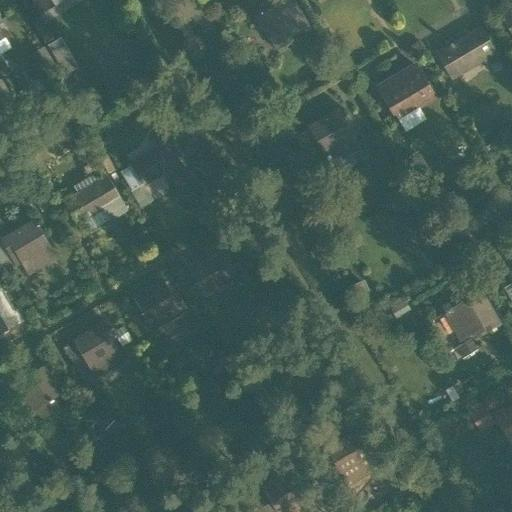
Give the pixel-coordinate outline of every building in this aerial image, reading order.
[(32,0),(39,10),(56,0),(32,0)] [(42,15),(66,0),(56,0),(39,10),(42,15)] [(286,0),(258,16),(278,50),(291,42),(288,37),(306,26),(290,0),(286,0)] [(201,5),(182,16),(196,40),(215,28),(201,5)] [(500,16),(511,36),(511,12),(511,13),(510,10),(500,16)] [(0,54),(11,48),(0,29),(0,21),(1,21),(0,18),(0,54)] [(437,54),(451,79),(483,60),(487,67),(499,60),(480,28),(468,35),(470,37),(454,47),(453,44),(450,46),(451,49),(447,51),(446,48),(437,54)] [(44,48),(56,68),(63,78),(79,68),(61,38),(44,48)] [(41,77),(44,75),(36,61),(46,55),(54,69),(56,68),(44,48),(29,57),(41,77)] [(36,61),(44,75),(54,69),(46,55),(36,61)] [(413,68),(407,71),(418,89),(423,86),(413,68)] [(431,100),(423,86),(418,89),(407,71),(379,87),(398,119),(418,107),(431,100)] [(0,80),(0,103),(11,97),(1,80),(0,80)] [(418,107),(398,119),(406,133),(427,121),(418,107)] [(323,152),(330,164),(350,153),(358,148),(346,126),(351,123),(343,109),(309,129),(323,152)] [(323,152),(309,129),(293,139),(307,161),(323,152)] [(164,173),(188,201),(201,190),(179,164),(163,138),(155,142),(159,148),(130,166),(142,186),(164,173)] [(418,152),(402,161),(415,183),(431,174),(418,152)] [(350,153),(330,164),(336,175),(356,164),(350,153)] [(118,172),(130,193),(142,186),(130,166),(118,172)] [(78,195),(98,184),(92,175),(73,186),(78,195)] [(108,178),(98,184),(111,206),(121,200),(108,178)] [(77,226),(85,221),(103,210),(111,206),(98,184),(78,195),(74,198),(72,195),(63,201),(77,226)] [(142,186),(130,193),(140,208),(151,201),(142,186)] [(103,210),(109,220),(126,210),(121,200),(111,206),(103,210)] [(109,220),(103,210),(85,221),(91,230),(109,220)] [(16,256),(27,275),(56,258),(35,223),(1,242),(11,259),(16,256)] [(0,263),(1,265),(11,259),(1,242),(0,243),(0,263)] [(190,270),(205,295),(238,275),(225,252),(200,267),(199,265),(190,270)] [(134,298),(152,329),(167,321),(186,309),(178,297),(173,300),(162,281),(134,298)] [(364,281),(346,289),(350,300),(369,292),(364,281)] [(511,305),(511,304),(511,283),(502,289),(511,305)] [(0,290),(0,334),(22,322),(15,311),(13,313),(0,290)] [(445,313),(461,341),(482,329),(485,334),(500,326),(480,292),(445,313)] [(405,302),(391,310),(396,319),(410,311),(405,302)] [(186,309),(167,321),(177,338),(196,327),(186,309)] [(409,316),(399,324),(410,338),(421,330),(409,316)] [(74,342),(95,378),(123,361),(117,351),(110,340),(116,337),(113,332),(107,322),(74,342)] [(110,340),(117,351),(132,342),(123,327),(113,332),(116,337),(110,340)] [(209,347),(194,339),(186,354),(190,356),(187,361),(198,367),(209,347)] [(470,339),(455,348),(462,360),(477,351),(470,339)] [(12,379),(32,413),(63,394),(46,366),(29,376),(25,371),(12,379)] [(484,407),(471,415),(481,433),(495,424),(484,407)] [(494,415),(511,443),(511,442),(511,408),(503,413),(502,410),(494,415)] [(325,451),(346,486),(373,470),(362,451),(369,447),(359,431),(325,451)] [(263,489),(276,511),(291,511),(313,499),(308,491),(303,495),(290,473),(263,489)]
